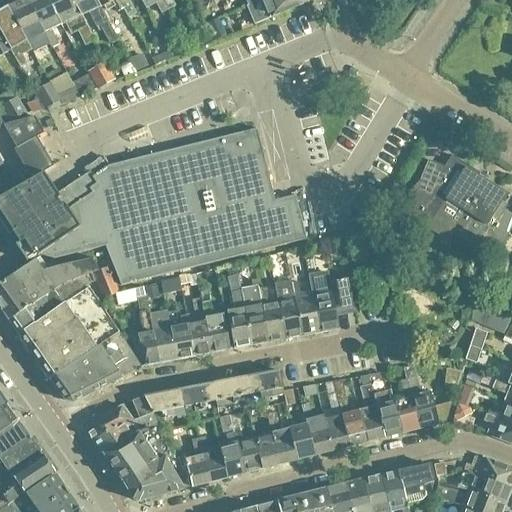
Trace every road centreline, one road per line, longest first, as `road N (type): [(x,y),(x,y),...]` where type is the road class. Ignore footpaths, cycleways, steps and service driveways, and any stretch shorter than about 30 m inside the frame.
road 1 (residential): [(55,429),(122,390),(399,329)]
road 2 (residential): [(180,511),(243,486),(447,443),(511,456)]
road 3 (residential): [(511,140),(401,70)]
